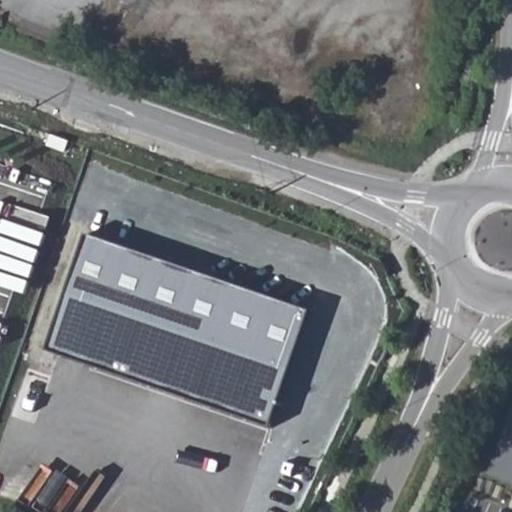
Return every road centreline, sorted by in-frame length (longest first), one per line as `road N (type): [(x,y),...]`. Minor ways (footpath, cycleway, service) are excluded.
road 1 (secondary): [(340,186),(0,65)]
road 2 (tertiary): [(440,373),(373,511)]
road 3 (secondary): [(475,200),(340,186)]
road 4 (secondary): [(340,186),(455,255)]
